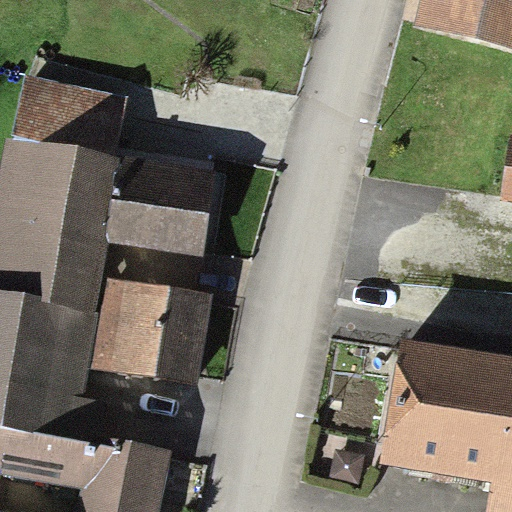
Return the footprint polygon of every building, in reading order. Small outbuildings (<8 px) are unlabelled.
[(511,0),(438,0),(429,42),(511,60),(511,0)] [(18,161),(117,179),(129,113),(29,95),(18,161)] [(76,410),(117,179),(18,161),(10,160),(0,214),(0,484),(91,501),(99,454),(106,415),(76,410)] [(130,176),(120,254),(208,266),(218,187),(130,176)] [(511,320),(511,280),(429,268),(421,325),(510,337),(511,320)] [(111,302),(100,381),(199,394),(210,315),(111,302)] [(511,511),(511,356),(395,337),(374,465),(494,485),(489,511),(511,511)] [(160,511),(168,466),(99,454),(91,501),(88,511),(160,511)]
